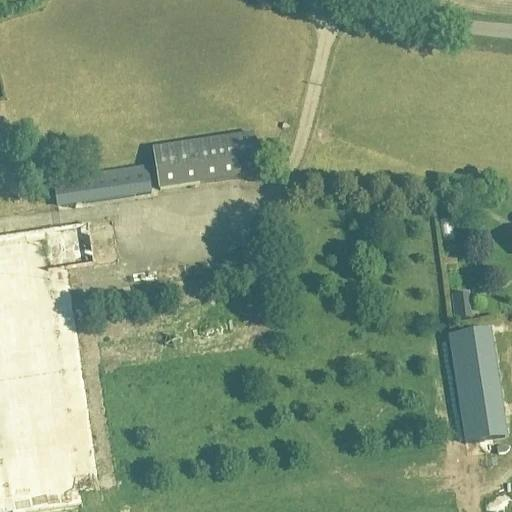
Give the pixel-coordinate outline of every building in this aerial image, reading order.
[(87,0),(39,0),(27,27),(68,46),(88,0),(87,0)] [(150,0),(109,0),(107,5),(163,39),(177,16),(150,0)] [(91,13),(75,41),(114,64),(131,35),(91,13)] [(191,30),(186,70),(237,75),(241,44),(237,43),(239,27),(219,25),(218,33),(191,30)] [(260,174),(254,134),(152,149),(160,189),(260,174)] [(147,167),(53,181),(57,209),(152,195),(147,167)] [(90,383),(78,269),(125,264),(120,224),(65,230),(69,270),(43,272),(44,280),(30,282),(28,265),(0,268),(0,280),(12,279),(15,299),(8,300),(10,321),(1,322),(6,367),(32,364),(34,387),(57,384),(57,386),(90,383)] [(446,337),(462,443),(505,437),(489,330),(446,337)]
